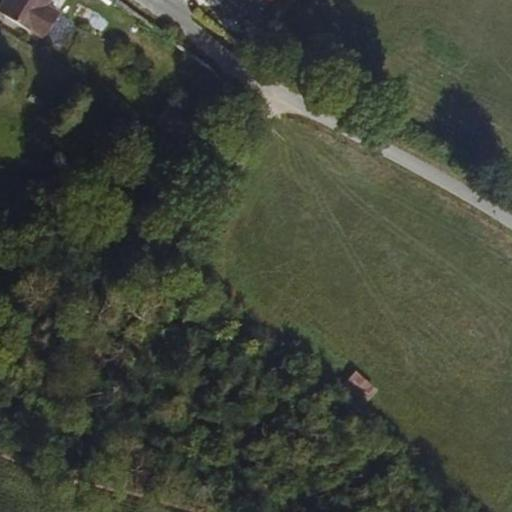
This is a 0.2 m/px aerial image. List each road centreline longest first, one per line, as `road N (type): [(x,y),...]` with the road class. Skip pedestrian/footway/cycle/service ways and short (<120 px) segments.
road 1 (residential): [(150,0),(511,222)]
road 2 (track): [(251,66),(215,180),(154,237),(0,197)]
